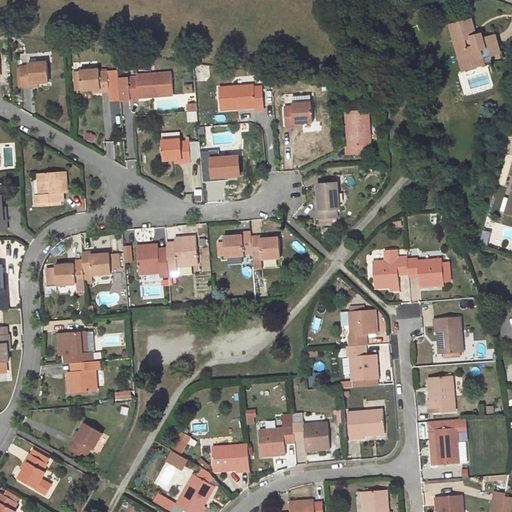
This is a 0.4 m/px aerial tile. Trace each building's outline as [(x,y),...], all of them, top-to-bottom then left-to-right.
[(483,39),(477,41),(476,36),(471,20),(453,25),(456,32),(452,33),(455,43),(465,40),(467,48),(460,49),(464,62),(471,60),(473,68),(485,64),(483,57),(481,50),(490,48),(492,55),(500,52),(495,36),(483,39)] [(471,60),(464,62),(460,49),(467,48),(465,40),(455,43),(463,71),(473,68),(471,60)] [(492,55),(490,48),(481,50),(483,57),(492,55)] [(48,62),(28,64),(29,67),(20,68),(21,87),(30,86),(30,83),(38,83),(49,81),(48,62)] [(99,72),(99,70),(73,72),(75,86),(81,85),(82,91),(93,90),(101,89),(101,92),(110,91),(108,72),(99,72)] [(172,73),(136,76),(137,78),(118,79),(120,101),(139,99),(139,94),(155,93),(155,96),(174,95),(172,73)] [(255,86),(219,88),(220,110),(238,109),(238,106),(255,104),(255,108),(256,110),(264,109),(264,107),(263,88),(255,88),(255,86)] [(311,95),(293,97),(293,104),(311,102),(311,95)] [(313,122),(311,102),(293,104),(293,107),(285,108),(286,127),(303,126),(303,123),(313,122)] [(370,145),(368,110),(346,111),(348,129),(351,129),(352,146),(349,146),(347,147),(347,155),(369,154),(368,146),(370,145)] [(180,133),(161,134),(162,141),(181,140),(180,133)] [(181,142),(181,140),(162,141),(163,161),(174,160),(182,159),(182,162),(191,161),(191,159),(190,142),(181,142)] [(200,158),(199,141),(190,142),(191,159),(200,158)] [(237,149),(210,151),(211,161),(219,160),(219,158),(237,156),(237,149)] [(240,176),(239,156),(237,156),(219,158),(219,160),(211,161),(211,162),(212,180),(213,181),(222,180),(221,177),(229,177),(240,176)] [(212,180),(211,162),(204,162),(205,180),(212,180)] [(66,171),(38,173),(40,195),(36,196),(36,204),(62,202),(62,194),(67,193),(66,171)] [(339,210),(337,182),(317,183),(318,195),(319,202),(316,202),(318,220),(320,220),(337,218),(336,210),(339,210)] [(202,190),(193,190),(193,193),(194,202),(203,202),(202,190)] [(251,238),(251,233),(242,233),(242,236),(234,237),(223,237),(224,242),(224,249),(217,250),(217,256),(224,255),(225,257),(244,255),(244,253),(252,252),(251,238)] [(197,237),(175,238),(175,241),(166,242),(166,250),(168,276),(169,285),(172,285),(171,271),(178,270),(178,275),(192,274),(191,265),(199,264),(197,237)] [(279,238),(268,239),(260,239),(260,237),(251,238),(252,252),(253,269),(261,268),(261,260),(280,258),(279,238)] [(156,251),(156,245),(137,246),(139,274),(160,272),(160,277),(168,276),(166,250),(156,251)] [(397,258),(396,250),(385,250),(385,261),(397,260),(397,258)] [(116,253),(99,255),(91,255),(91,253),(81,253),(82,260),(83,273),(92,272),(92,275),(112,273),(112,271),(111,270),(111,269),(118,269),(116,253)] [(385,261),(372,262),(372,265),(373,275),(374,288),(389,287),(389,292),(399,291),(398,275),(398,272),(408,271),(407,259),(407,257),(397,258),(397,260),(385,261)] [(442,262),(441,259),(417,261),(417,259),(407,259),(408,271),(408,273),(418,273),(418,276),(419,287),(444,285),(443,283),(442,262)] [(82,260),(74,261),(74,263),(66,264),(55,265),(55,268),(46,268),(48,285),(56,284),(56,285),(76,284),(76,281),(84,280),(83,273),(82,260)] [(451,282),(449,262),(442,262),(443,283),(451,282)] [(92,272),(83,273),(84,280),(84,284),(92,283),(92,275),(92,272)] [(84,280),(76,281),(76,284),(77,291),(84,290),(84,284),(84,280)] [(365,345),(367,345),(367,335),(378,334),(376,309),(365,310),(350,311),(349,311),(351,336),(349,336),(350,346),(365,345)] [(461,316),(434,318),(435,331),(437,331),(438,341),(440,341),(441,354),(463,352),(461,316)] [(6,326),(0,326),(0,363),(8,362),(7,351),(7,343),(9,343),(9,334),(7,335),(6,326)] [(95,353),(93,331),(87,332),(88,353),(92,353),(95,353)] [(88,353),(87,332),(59,334),(60,352),(66,352),(67,363),(70,363),(93,361),(92,353),(88,353)] [(350,346),(347,346),(348,356),(350,356),(352,381),(353,387),(379,385),(377,354),(366,355),(365,345),(350,346)] [(350,356),(348,356),(341,357),(343,382),(352,381),(350,356)] [(97,391),(95,370),(100,370),(99,361),(93,361),(70,363),(71,372),(71,375),(68,375),(69,394),(97,391)] [(453,375),(430,377),(431,391),(429,391),(430,401),(428,401),(429,414),(456,411),(453,375)] [(341,409),(333,410),(333,415),(336,415),(337,425),(342,424),(341,410),(341,409)] [(383,410),(347,413),(349,439),(362,438),(362,436),(372,435),(372,433),(385,432),(383,410)] [(303,421),(302,412),(292,413),(292,415),(293,422),(303,421)] [(283,427),(266,429),(259,429),(261,458),(286,456),(285,444),(284,441),(294,440),(294,438),(293,422),(292,415),(283,415),(283,420),(283,427)] [(467,419),(427,422),(430,430),(457,428),(457,431),(467,430),(467,419)] [(283,420),(265,421),(266,429),(283,427),(283,420)] [(327,421),(303,423),(303,421),(293,422),(294,438),(304,438),(304,441),(305,452),(329,451),(327,421)] [(102,433),(86,423),(80,433),(76,440),(74,438),(70,446),(86,455),(90,448),(93,450),(102,433)] [(457,431),(457,428),(430,430),(431,443),(434,443),(434,452),(436,452),(437,466),(459,464),(459,456),(458,442),(457,431)] [(187,444),(177,439),(172,448),(181,454),(187,444)] [(466,455),(465,442),(458,442),(459,456),(466,455)] [(247,445),(212,447),(213,470),(227,469),(227,471),(237,470),(237,472),(250,471),(247,445)] [(40,454),(31,449),(29,454),(37,458),(40,454)] [(47,458),(40,454),(37,458),(29,454),(28,453),(24,461),(26,462),(22,469),(17,478),(44,494),(50,484),(39,478),(44,471),(41,470),(45,463),(47,458)] [(213,478),(207,471),(201,468),(196,476),(194,474),(176,505),(172,511),(202,511),(206,506),(204,505),(208,498),(207,497),(213,485),(210,484),(213,478)] [(208,498),(215,487),(213,485),(207,497),(208,498)] [(386,503),(385,490),(369,491),(363,492),(364,511),(388,511),(388,503),(386,503)] [(502,511),(505,497),(505,494),(495,492),(491,511),(502,511)] [(17,502),(13,500),(8,498),(4,495),(0,493),(0,511),(14,511),(15,511),(13,510),(17,502)] [(168,509),(172,503),(158,495),(154,501),(168,509)] [(463,511),(462,496),(435,498),(436,511),(439,510),(438,511),(463,511)] [(509,511),(511,498),(505,497),(502,511),(509,511)] [(314,501),(314,500),(288,501),(289,511),(322,511),(322,501),(314,501)]
